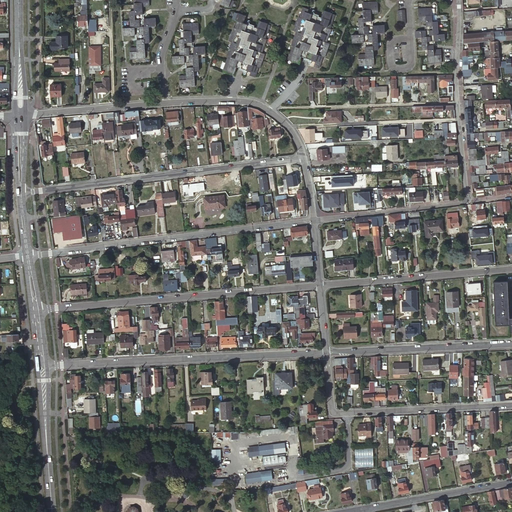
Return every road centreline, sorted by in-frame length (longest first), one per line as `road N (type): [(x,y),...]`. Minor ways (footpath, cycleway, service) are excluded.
road 1 (residential): [(314,220),(27,255)]
road 2 (residential): [(304,157),(20,192)]
road 3 (residential): [(320,284),(35,309)]
road 4 (residential): [(41,365),(326,352)]
road 5 (residential): [(326,352),(332,413),(511,404)]
road 6 (residential): [(511,268),(320,284)]
road 7 (residential): [(511,343),(326,352)]
road 8 (residential): [(274,107),(458,103)]
road 9 (unknown): [(270,439),(290,441),(290,478),(259,485),(233,480),(233,454),(244,441)]
road 10 (residential): [(314,220),(469,201)]
road 11 (secondary): [(52,511),(41,365)]
road 12 (residential): [(511,482),(367,507)]
